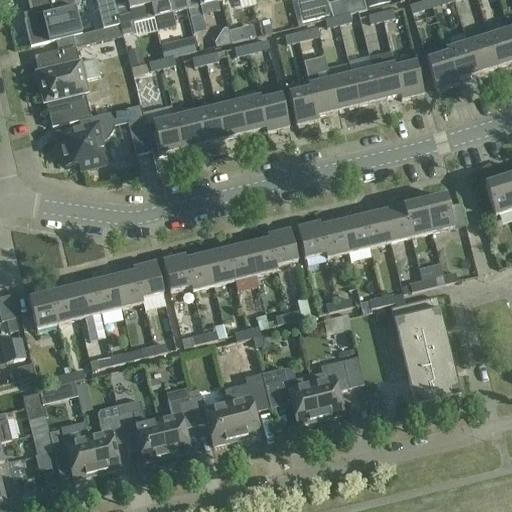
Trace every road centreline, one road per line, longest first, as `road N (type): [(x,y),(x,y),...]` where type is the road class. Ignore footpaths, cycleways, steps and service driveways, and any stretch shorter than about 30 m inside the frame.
road 1 (unclassified): [(14,206),(143,215),(511,123)]
road 2 (residential): [(169,511),(496,432)]
road 3 (residential): [(496,432),(461,307),(511,296)]
